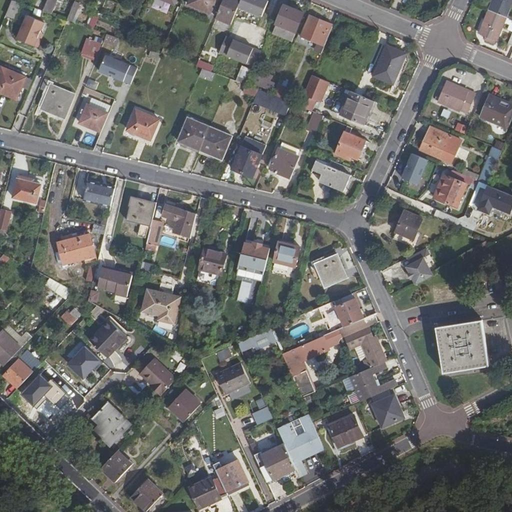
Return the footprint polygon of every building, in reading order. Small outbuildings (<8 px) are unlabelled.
[(47,0),(43,11),(52,14),(57,0),(47,0)] [(216,0),(190,0),(189,3),(211,13),(216,0)] [(224,0),(216,18),(232,25),(239,6),(241,0),(224,0)] [(241,0),(239,6),(263,16),(269,2),(264,0),(241,0)] [(511,0),(492,0),(488,11),(505,18),(511,0)] [(21,5),(13,1),(7,15),(15,19),(21,5)] [(80,4),(76,2),(68,21),(73,22),(80,4)] [(296,32),(304,14),(285,6),(277,24),(296,32)] [(338,14),(331,11),(326,23),(333,26),(338,14)] [(495,41),(505,18),(488,11),(479,34),(495,41)] [(89,26),(97,28),(100,15),(93,13),(89,26)] [(41,33),(45,23),(29,16),(18,40),(35,47),(41,33)] [(325,46),(333,26),(326,23),(310,16),(306,25),(302,36),(325,46)] [(45,34),(41,33),(35,47),(39,49),(45,34)] [(118,47),(122,38),(108,33),(105,42),(118,47)] [(226,37),(220,52),(256,68),(262,53),(226,37)] [(82,54),(96,59),(102,44),(87,39),(82,54)] [(387,45),(379,67),(397,74),(399,68),(398,68),(404,53),(387,45)] [(137,68),(106,55),(99,72),(131,84),(137,68)] [(26,77),(3,66),(0,73),(0,90),(17,98),(22,86),(30,90),(34,80),(26,77)] [(249,79),(251,67),(243,66),(240,77),(249,79)] [(393,84),(397,74),(379,67),(374,77),(393,84)] [(211,80),(214,72),(212,71),(203,68),(200,75),(211,80)] [(273,81),(275,76),(264,71),(261,77),(256,75),(254,82),(273,90),(277,83),(273,81)] [(313,75),(300,105),(312,110),(316,99),(321,101),(329,82),(313,75)] [(65,117),(74,95),(65,91),(66,89),(58,86),(57,88),(52,86),(54,82),(49,80),(44,93),(47,95),(42,107),(65,117)] [(467,113),(475,93),(446,80),(437,100),(467,113)] [(244,92),(257,97),(260,90),(249,85),(247,84),(244,92)] [(255,101),(287,115),(292,103),(274,95),(260,90),(257,97),(255,101)] [(364,124),(374,101),(354,92),(352,91),(342,115),(364,124)] [(509,126),(511,118),(511,102),(494,95),(484,116),(509,126)] [(101,132),(108,113),(90,105),(82,123),(101,132)] [(152,139),(160,119),(138,110),(129,130),(152,139)] [(310,127),(319,130),(325,116),(316,112),(310,127)] [(178,144),(200,153),(201,150),(210,129),(188,120),(178,144)] [(350,133),(352,127),(348,125),(336,154),(350,160),(352,156),(358,159),(366,141),(350,133)] [(233,136),(211,127),(210,129),(201,150),(223,160),(233,136)] [(460,140),(431,127),(421,149),(451,162),(460,140)] [(254,176),(263,155),(243,146),(234,168),(254,176)] [(493,146),(478,181),(487,184),(502,150),(493,146)] [(291,176),(299,157),(279,148),(271,167),(291,176)] [(402,178),(419,185),(429,160),(413,153),(402,178)] [(333,161),(330,166),(327,165),(327,166),(318,162),(315,171),(323,175),(322,177),(320,181),(336,188),(336,186),(344,190),(345,189),(351,176),(347,174),(350,168),(333,161)] [(450,177),(467,185),(470,177),(453,170),(450,177)] [(443,189),(438,199),(457,208),(467,185),(450,177),(445,175),(440,187),(443,189)] [(18,179),(13,198),(37,203),(41,184),(18,179)] [(115,188),(88,182),(85,198),(112,204),(115,188)] [(511,208),(511,194),(487,184),(477,208),(490,213),(493,205),(511,212),(511,208)] [(440,187),(435,198),(438,199),(443,189),(440,187)] [(157,202),(133,196),(132,199),(157,205),(157,202)] [(157,205),(132,199),(127,220),(141,224),(149,226),(151,227),(153,219),(157,205)] [(191,238),(197,214),(166,204),(162,215),(178,220),(174,232),(191,238)] [(0,207),(0,233),(7,235),(14,210),(0,207)] [(412,244),(422,219),(405,212),(394,236),(412,244)] [(159,221),(153,219),(151,227),(147,243),(154,245),(159,221)] [(163,222),(159,221),(154,245),(147,243),(146,250),(156,252),(163,222)] [(149,226),(141,224),(138,236),(146,238),(149,226)] [(91,234),(90,229),(72,233),(73,238),(91,234)] [(73,238),(59,242),(61,251),(57,252),(60,264),(64,263),(64,264),(85,258),(87,263),(97,260),(96,255),(91,234),(73,238)] [(291,240),(276,237),(274,245),(279,246),(280,241),(291,244),(291,240)] [(291,244),(280,241),(279,246),(275,261),(295,266),(300,247),(291,244)] [(252,244),(246,242),(239,268),(248,270),(249,267),(265,271),(271,248),(264,247),(252,244)] [(412,278),(416,285),(434,275),(424,256),(429,253),(427,248),(408,258),(411,263),(406,266),(409,272),(408,273),(411,279),(412,278)] [(227,254),(205,249),(200,269),(222,275),(227,254)] [(347,278),(338,255),(324,261),(323,258),(312,263),(314,267),(317,265),(327,287),(347,278)] [(152,259),(144,258),(141,270),(149,272),(152,259)] [(295,266),(275,261),(274,266),(294,271),(295,266)] [(133,275),(103,268),(99,286),(107,288),(107,289),(117,292),(116,294),(128,296),(133,275)] [(67,293),(54,285),(51,291),(63,299),(67,293)] [(99,292),(92,290),(89,300),(97,302),(99,292)] [(168,294),(148,290),(144,311),(161,315),(160,319),(159,322),(169,329),(174,326),(175,323),(180,298),(168,295),(168,294)] [(325,312),(333,332),(339,330),(364,319),(356,299),(325,312)] [(82,315),(75,308),(70,313),(67,311),(62,316),(71,325),(82,315)] [(39,320),(26,313),(22,319),(35,326),(39,320)] [(313,323),(324,319),(321,313),(311,317),(313,323)] [(96,315),(80,328),(89,339),(105,325),(96,315)] [(489,363),(481,319),(436,327),(444,371),(489,363)] [(126,334),(111,320),(91,341),(107,356),(114,349),(113,348),(126,334)] [(247,338),(239,341),(243,350),(255,345),(257,349),(278,340),(272,327),(247,338)] [(385,362),(387,361),(377,337),(374,339),(369,328),(369,327),(347,336),(348,337),(352,348),(364,343),(370,358),(366,360),(370,369),(385,362)] [(23,346),(4,329),(0,332),(0,361),(4,366),(23,346)] [(333,332),(325,336),(330,347),(339,343),(338,340),(343,338),(339,330),(333,332)] [(29,331),(20,340),(26,345),(34,336),(29,331)] [(330,347),(325,336),(283,354),(302,397),(316,391),(307,370),(302,372),(299,365),(301,360),(330,347)] [(101,360),(86,345),(68,362),(83,378),(101,360)] [(223,362),(234,356),(230,347),(219,353),(223,362)] [(39,365),(27,354),(21,361),(19,359),(5,375),(18,387),(39,365)] [(177,379),(155,358),(140,374),(152,384),(155,387),(153,389),(161,396),(177,379)] [(351,377),(362,401),(396,387),(394,381),(380,386),(375,374),(388,368),(385,362),(370,369),(351,377)] [(225,394),(251,382),(242,363),(217,376),(225,394)] [(68,400),(53,386),(38,403),(53,417),(68,400)] [(189,390),(187,388),(168,408),(170,408),(189,390)] [(201,403),(189,392),(171,408),(184,421),(201,403)] [(382,427),(404,418),(395,396),(373,405),(382,427)] [(131,424),(108,402),(94,417),(100,424),(95,429),(103,437),(105,436),(112,443),(131,424)] [(53,417),(38,403),(35,405),(50,419),(53,417)] [(253,413),(258,424),(273,417),(269,406),(253,413)] [(292,424),(279,430),(286,443),(297,467),(301,477),(308,474),(302,461),(325,450),(313,422),(310,416),(303,419),(309,433),(298,438),(292,424)] [(354,439),(362,436),(354,416),(330,425),(332,432),(329,433),(336,451),(355,443),(354,439)] [(303,419),(292,424),(298,438),(309,433),(303,419)] [(286,443),(256,456),(267,480),(283,473),(285,477),(286,480),(293,477),(293,476),(297,474),(294,468),(297,467),(286,443)] [(122,452),(119,449),(101,469),(102,470),(122,452)] [(133,464),(122,454),(104,470),(116,482),(133,464)] [(238,460),(217,469),(227,490),(248,481),(238,460)] [(283,473),(267,480),(269,484),(285,477),(283,473)] [(212,478),(190,487),(199,508),(221,498),(212,478)] [(148,511),(164,495),(149,480),(133,497),(148,511)]
